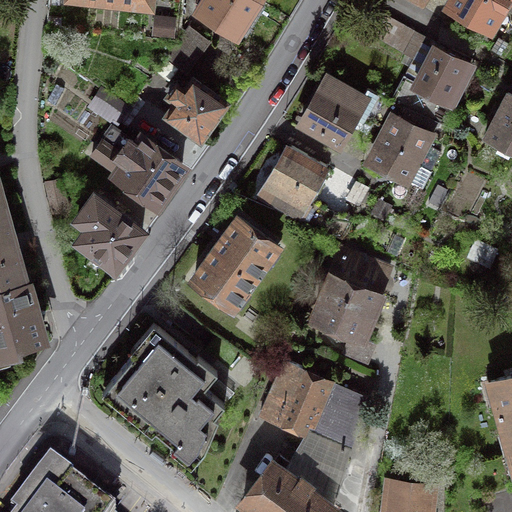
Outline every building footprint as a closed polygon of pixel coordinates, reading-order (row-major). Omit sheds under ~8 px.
[(202,0),(198,7),(238,32),(258,0),(202,0)] [(511,3),(511,0),(455,0),(449,11),(484,32),(480,40),(489,45),(511,3)] [(360,25),(405,51),(405,53),(414,58),(425,37),(415,32),(415,30),(372,5),(360,25)] [(189,24),(180,37),(202,53),(211,40),(189,24)] [(180,37),(165,58),(186,74),(202,53),(180,37)] [(436,49),(419,83),(404,75),(391,99),(442,123),(453,100),(445,96),(463,63),(436,49)] [(329,75),(304,121),(334,138),(330,144),(336,147),(349,124),(366,133),(373,121),(386,96),(368,88),(364,94),(329,75)] [(166,114),(201,138),(214,119),(227,100),(193,77),(185,88),(176,82),(168,94),(176,100),(166,114)] [(511,94),(508,93),(486,136),(511,148),(511,94)] [(389,130),(369,167),(395,181),(398,175),(422,187),(430,171),(419,165),(433,137),(434,138),(442,123),(391,99),(386,96),(373,121),(389,130)] [(183,162),(143,134),(137,143),(112,125),(91,153),(156,199),(170,181),(183,162)] [(270,180),(262,193),(296,213),(294,217),(341,237),(357,210),(351,207),(345,217),(307,196),(321,171),(323,172),(326,165),(291,145),(288,149),(287,149),(269,180),(270,180)] [(64,189),(61,178),(45,182),(50,201),(66,198),(64,189)] [(368,187),(358,182),(349,199),(358,205),(368,187)] [(142,228),(95,192),(77,216),(88,224),(83,232),(85,243),(115,265),(129,246),(142,228)] [(0,202),(0,285),(25,278),(14,241),(3,202),(0,202)] [(194,277),(231,304),(277,243),(240,216),(225,235),(222,233),(207,255),(209,257),(194,277)] [(356,334),(368,306),(376,309),(382,294),(374,291),(384,267),(343,250),(315,317),(351,332),(344,350),(368,361),(376,342),(356,334)] [(30,299),(25,278),(0,285),(0,356),(20,351),(18,345),(41,339),(30,299)] [(197,357),(154,321),(141,336),(145,340),(103,390),(121,406),(126,400),(154,423),(152,425),(178,446),(179,444),(197,459),(205,449),(218,417),(215,415),(225,403),(204,386),(217,370),(199,355),(197,357)] [(302,366),(284,357),(261,411),(280,418),(321,435),(341,389),(327,383),(329,379),(323,376),(321,380),(300,371),(302,366)] [(508,430),(511,443),(511,373),(492,379),(498,400),(496,400),(504,431),(508,430)] [(371,401),(341,389),(321,435),(350,448),(371,401)] [(328,511),(334,505),(310,487),(312,483),(300,474),(297,477),(274,459),(243,499),(259,511),(328,511)] [(110,511),(52,466),(32,492),(16,511),(110,511)] [(429,486),(392,482),(388,511),(425,511),(426,511),(429,486)] [(511,511),(511,489),(480,499),(483,511),(511,511)]
